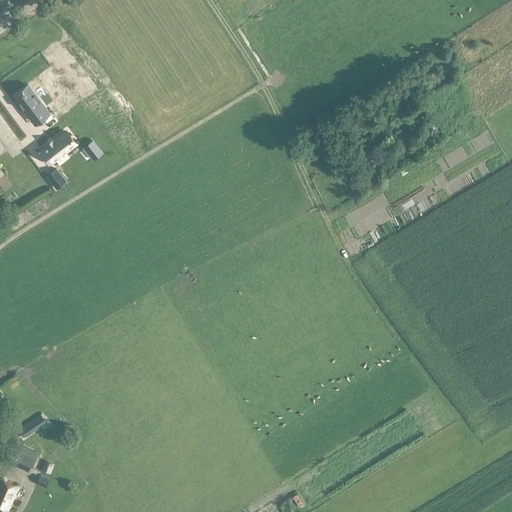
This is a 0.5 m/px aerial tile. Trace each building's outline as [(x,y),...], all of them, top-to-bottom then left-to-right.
[(21,89),(14,95),(24,109),(25,108),(30,115),(31,113),(38,122),(43,119),(50,114),(43,104),(28,84),(23,88),(23,87),(21,89)] [(377,96),(385,111),(391,108),(383,93),(377,96)] [(411,116),(424,108),(421,104),(409,112),(411,116)] [(358,115),(365,125),(369,121),(362,112),(358,115)] [(400,129),(393,134),(403,150),(411,145),(409,141),(408,141),(400,129)] [(48,145),(42,150),(51,162),(76,143),(66,131),(55,140),(54,139),(48,144),(48,145)] [(93,139),(84,147),(93,159),(103,152),(93,139)] [(390,157),(398,153),(396,149),(388,153),(390,157)] [(0,184),(5,191),(13,184),(0,168),(0,184)] [(57,188),(66,180),(56,168),(47,175),(57,188)] [(46,423),(40,414),(18,429),(24,438),(46,423)] [(12,441),(3,459),(28,471),(37,451),(28,446),(27,448),(12,441)] [(50,473),(54,464),(45,460),(41,469),(50,473)] [(39,475),(36,483),(46,487),(49,479),(39,475)] [(0,506),(9,510),(19,486),(0,477),(0,506)]
